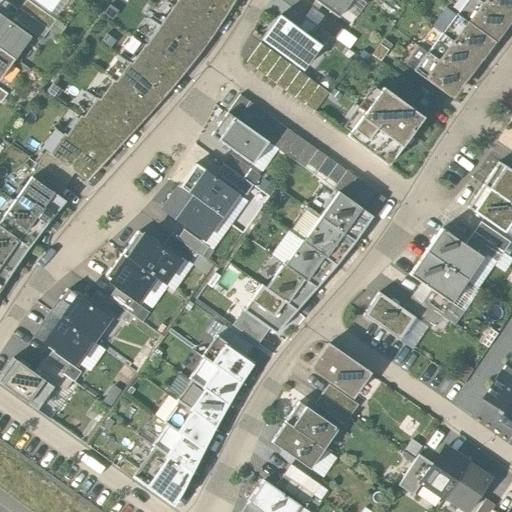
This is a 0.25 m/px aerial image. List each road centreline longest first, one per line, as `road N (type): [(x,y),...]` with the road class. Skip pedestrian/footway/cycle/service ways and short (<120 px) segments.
road 1 (residential): [(221,62),(0,332)]
road 2 (residential): [(415,197),(221,62)]
road 3 (residential): [(321,323),(511,458)]
road 4 (residential): [(208,511),(264,397),(321,323)]
road 5 (residential): [(0,398),(161,511)]
road 6 (residential): [(415,197),(511,56)]
road 7 (residential): [(321,323),(415,197)]
